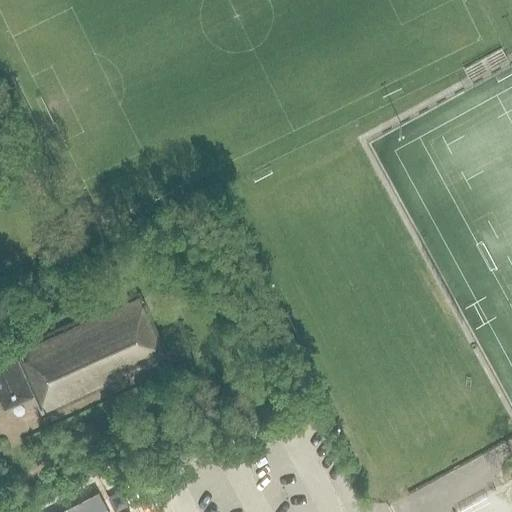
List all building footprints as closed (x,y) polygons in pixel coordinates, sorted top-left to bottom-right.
[(7,139),(3,142),(9,154),(14,151),(7,139)] [(23,347),(20,340),(0,349),(0,401),(4,410),(31,397),(34,398),(43,417),(170,359),(141,293),(23,347)] [(109,492),(124,485),(114,465),(99,473),(109,492)] [(126,511),(115,490),(105,495),(107,498),(110,504),(113,511),(126,511)] [(107,511),(97,493),(61,511),(107,511)]
